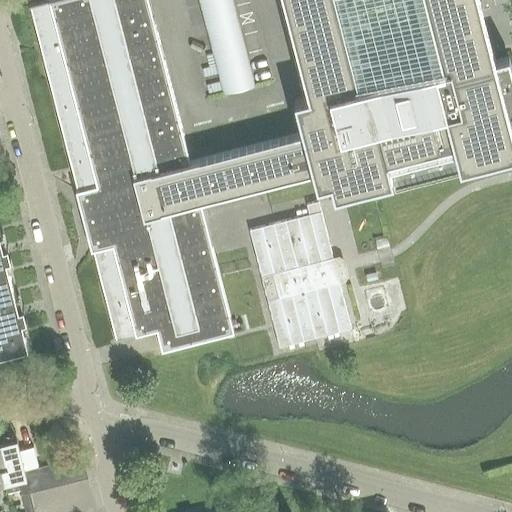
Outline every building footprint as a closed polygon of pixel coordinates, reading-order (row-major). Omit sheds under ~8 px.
[(283,0),(309,96),(294,99),(303,132),(190,161),(149,0),(47,0),(29,5),(30,6),(31,6),(78,189),(76,189),(91,249),(93,249),(116,337),(115,337),(115,339),(156,328),(162,349),(234,330),(201,200),(313,171),(317,186),(330,182),(334,196),(375,185),(391,181),(393,181),(389,164),(455,147),(460,164),(463,163),(511,150),(511,122),(489,32),(480,0),(283,0)] [(255,86),(232,0),(199,0),(224,94),(255,86)] [(279,345),(351,327),(321,211),(318,200),(306,204),(309,214),(250,229),(279,345)] [(0,284),(12,282),(6,257),(11,256),(10,254),(8,255),(6,246),(8,246),(7,244),(2,245),(0,237),(0,284)] [(12,282),(0,284),(0,350),(28,343),(28,342),(27,342),(21,318),(26,317),(26,315),(24,316),(22,307),(24,307),(23,304),(18,306),(12,282)] [(7,466),(2,467),(5,481),(8,492),(20,489),(21,494),(30,492),(30,491),(25,471),(25,470),(19,450),(17,439),(16,440),(16,442),(2,445),(7,466)] [(82,455),(71,458),(76,480),(88,477),(82,455)] [(71,458),(59,461),(65,483),(76,480),(71,458)] [(59,461),(48,464),(53,486),(65,483),(59,461)] [(39,466),(36,467),(42,489),(53,486),(48,464),(40,466),(39,466)] [(36,467),(25,470),(25,471),(30,491),(30,492),(42,489),(36,467)] [(30,492),(21,494),(25,511),(34,511),(35,511),(30,492)]
